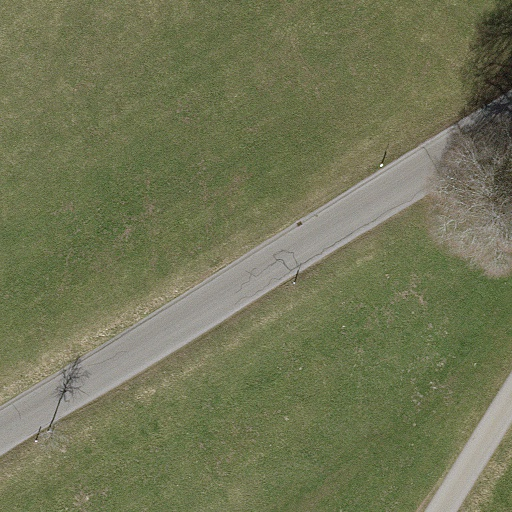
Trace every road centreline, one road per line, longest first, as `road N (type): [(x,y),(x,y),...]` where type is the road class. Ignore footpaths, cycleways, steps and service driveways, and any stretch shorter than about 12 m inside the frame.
road 1 (unclassified): [(511,115),(0,430)]
road 2 (track): [(511,394),(438,511)]
